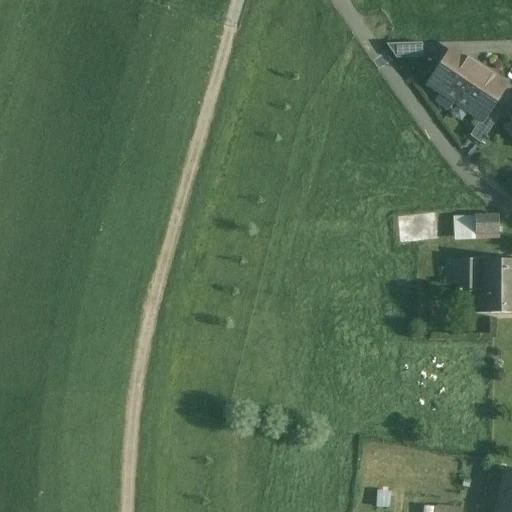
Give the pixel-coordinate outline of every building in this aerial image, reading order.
[(421,43),(386,45),(395,59),(399,59),(421,58),(421,43)] [(457,52),(448,54),(428,84),(455,102),(478,67),(457,52)] [(426,61),(421,58),(399,59),(407,69),(421,68),(426,61)] [(478,67),(455,102),(480,119),(482,120),(491,107),(502,90),(501,82),(478,67)] [(491,107),(482,120),(480,119),(469,136),(480,144),(500,114),(491,107)] [(473,215),(453,216),(454,240),(474,240),(474,233),(473,215)] [(498,215),(473,215),(474,233),(498,233),(498,215)] [(511,259),(478,260),(478,292),(478,295),(474,295),(475,313),(511,313),(511,259)] [(458,260),(445,260),(446,283),(458,283),(458,260)] [(478,260),(458,260),(458,283),(458,292),(478,292),(478,260)] [(511,511),(511,469),(504,468),(494,511),(511,511)] [(390,493),(377,492),(376,508),(389,509),(390,493)]
